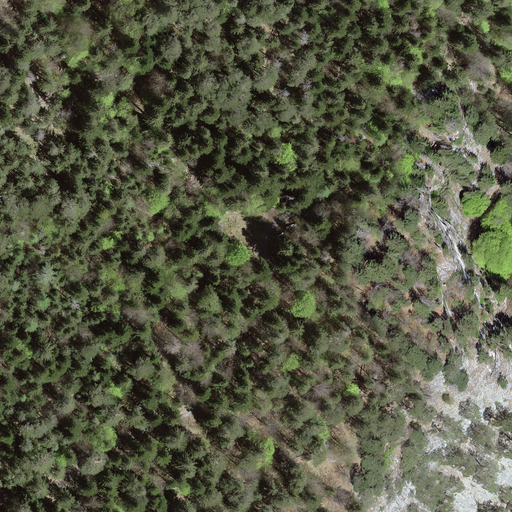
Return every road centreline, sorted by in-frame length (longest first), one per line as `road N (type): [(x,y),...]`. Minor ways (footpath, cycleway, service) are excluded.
road 1 (track): [(347,0),(365,134),(348,175),(263,232),(269,303),(236,337),(192,409),(93,454),(42,490),(0,495)]
road 2 (track): [(434,0),(439,76),(431,95),(419,98),(409,89),(408,53),(374,0)]
